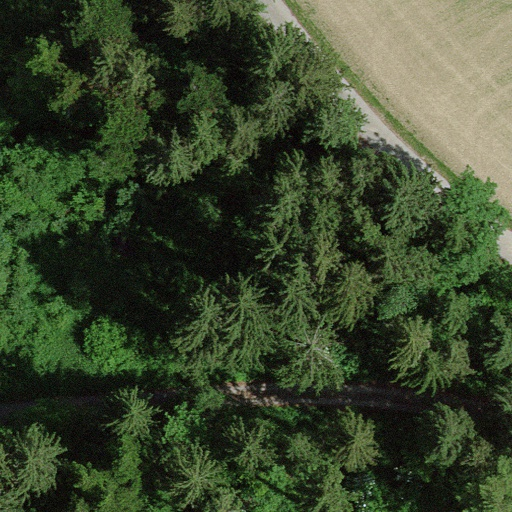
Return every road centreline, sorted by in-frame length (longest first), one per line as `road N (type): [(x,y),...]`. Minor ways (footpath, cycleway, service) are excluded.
road 1 (track): [(0,412),(104,402),(363,404),(511,426)]
road 2 (unclassified): [(511,245),(413,168),(264,0)]
